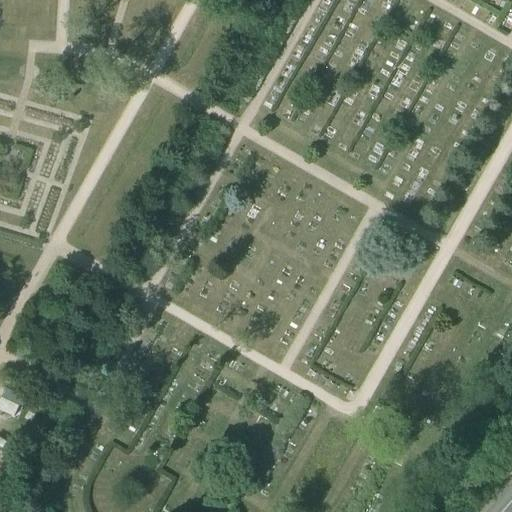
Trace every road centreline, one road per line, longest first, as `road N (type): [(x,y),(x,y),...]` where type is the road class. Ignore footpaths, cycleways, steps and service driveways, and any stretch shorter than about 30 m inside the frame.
road 1 (track): [(511,283),(109,51)]
road 2 (track): [(56,246),(422,453)]
road 3 (track): [(0,344),(196,0)]
road 4 (track): [(317,0),(149,298)]
road 5 (track): [(511,142),(356,416)]
road 6 (track): [(0,96),(89,121),(45,239),(0,225)]
road 7 (track): [(387,511),(511,294)]
road 8 (track): [(0,129),(47,143),(19,214),(0,208)]
road 9 (track): [(109,415),(0,354)]
road 10 (track): [(334,403),(273,511)]
road 11 (track): [(34,47),(0,166)]
